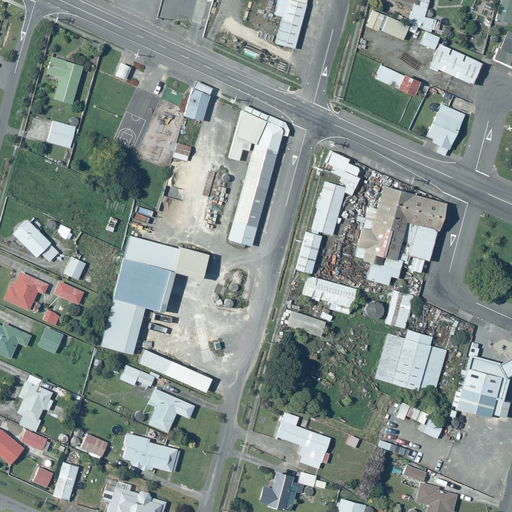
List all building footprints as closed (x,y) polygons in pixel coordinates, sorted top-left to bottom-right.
[(287,36),(296,0),(273,0),(266,30),(287,36)] [(428,0),(400,0),(414,4),(408,22),(411,23),(408,31),(415,34),(418,27),(434,32),(435,30),(438,31),(440,24),(435,22),(436,19),(424,15),(428,0)] [(511,24),(511,22),(511,0),(500,0),(495,20),(511,24)] [(408,24),(372,8),(365,26),(377,31),(379,27),(383,28),(381,32),(401,40),(408,24)] [(486,51),(507,61),(511,47),(511,27),(499,22),(492,41),(490,40),(486,51)] [(439,37),(425,31),(419,44),(433,50),(439,37)] [(482,63),(441,44),(431,65),(471,85),(482,63)] [(83,65),(51,55),(45,73),(60,77),(53,98),(71,104),(83,65)] [(131,66),(119,61),(114,75),(125,80),(131,66)] [(419,81),(379,63),(373,77),(413,95),(419,81)] [(204,79),(186,74),(177,103),(196,108),(204,79)] [(457,105),(434,95),(421,125),(425,127),(424,130),(442,139),(457,105)] [(53,119),(46,141),(69,148),(75,125),(53,119)] [(270,141),(247,135),(221,227),(244,233),(270,141)] [(354,155),(322,140),(317,151),(335,160),(332,167),(339,170),(337,174),(344,177),(354,155)] [(191,146),(176,142),(172,156),(187,160),(191,146)] [(338,175),(316,169),(303,216),(324,222),(338,175)] [(438,187),(376,169),(363,216),(356,214),(351,232),(358,234),(355,245),(373,250),(376,241),(387,244),(398,205),(430,214),(438,187)] [(432,216),(410,210),(401,243),(422,249),(432,216)] [(25,217),(11,231),(36,256),(40,252),(49,262),(59,251),(37,229),(42,224),(36,218),(31,223),(25,217)] [(314,223),(299,219),(290,252),(305,256),(314,223)] [(172,237),(122,223),(104,284),(136,293),(155,299),(172,237)] [(203,246),(172,237),(166,260),(197,268),(203,246)] [(385,257),(363,251),(359,266),(381,272),(385,257)] [(85,262),(70,255),(62,272),(77,279),(85,262)] [(348,277),(300,263),(294,285),(342,298),(348,277)] [(9,284),(3,298),(28,310),(37,290),(43,293),(47,284),(19,270),(12,286),(9,284)] [(60,279),(54,292),(78,305),(85,292),(60,279)] [(405,284),(386,279),(377,311),(396,317),(405,284)] [(136,293),(104,284),(91,333),(123,342),(136,293)] [(316,307),(286,299),(281,316),(311,324),(316,307)] [(47,309),(43,319),(56,325),(60,314),(47,309)] [(423,324),(399,317),(397,327),(380,322),(368,366),(424,382),(437,337),(420,333),(423,324)] [(0,323),(0,353),(10,358),(18,342),(26,346),(31,335),(2,322),(1,324),(0,323)] [(63,333),(46,325),(37,346),(54,353),(63,333)] [(200,381),(207,365),(138,335),(132,351),(200,381)] [(466,337),(455,380),(488,389),(484,405),(500,409),(505,394),(496,392),(502,370),(501,368),(511,362),(505,349),(494,355),(472,349),(474,339),(466,337)] [(243,344),(237,343),(232,357),(238,359),(243,344)] [(150,374),(125,363),(119,378),(134,385),(136,380),(142,382),(141,385),(147,388),(149,384),(151,385),(154,378),(158,379),(159,374),(152,371),(150,374)] [(25,381),(23,380),(17,396),(21,398),(15,412),(21,415),(18,423),(36,430),(41,419),(38,418),(42,408),(49,411),(53,400),(49,398),(53,390),(40,385),(43,379),(28,373),(25,381)] [(194,405),(153,387),(146,403),(154,406),(146,424),(167,432),(176,412),(189,417),(194,405)] [(429,411),(401,398),(393,415),(406,421),(408,416),(424,423),(429,411)] [(324,451),(329,436),(296,424),(299,416),(285,411),(275,435),(300,444),(297,454),(301,455),(299,461),(318,468),(321,461),(326,463),(329,453),(324,451)] [(430,416),(423,431),(437,437),(444,423),(430,416)] [(2,429),(0,428),(0,456),(9,464),(23,448),(2,429)] [(46,438),(27,430),(22,441),(42,450),(42,449),(47,451),(50,442),(45,440),(46,438)] [(108,440),(85,431),(78,447),(101,456),(108,440)] [(149,437),(125,431),(121,447),(124,448),(122,458),(130,460),(129,465),(152,470),(153,467),(173,472),(179,448),(148,440),(149,437)] [(360,437),(350,433),(346,443),(355,447),(360,437)] [(78,465),(62,460),(52,494),(68,499),(78,465)] [(53,473),(38,466),(31,480),(46,487),(53,473)] [(403,475),(419,481),(414,500),(427,503),(424,511),(445,511),(446,510),(452,511),(456,493),(437,489),(438,485),(422,482),(426,473),(407,466),(403,475)] [(267,501),(266,504),(291,510),(295,491),(301,493),(303,483),(325,488),(326,482),(316,479),(317,475),(298,471),(295,483),(290,481),(292,474),(273,470),(270,484),(262,483),(258,499),(267,501)] [(138,489),(134,492),(129,491),(131,483),(116,479),(115,485),(106,511),(160,511),(164,501),(151,498),(148,491),(138,489)] [(334,511),(362,511),(365,503),(339,496),(334,511)]
